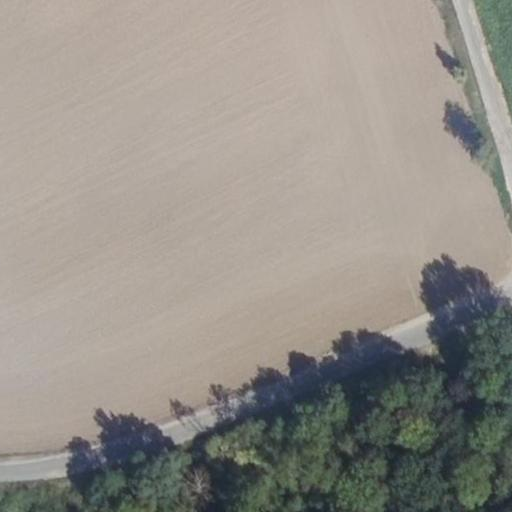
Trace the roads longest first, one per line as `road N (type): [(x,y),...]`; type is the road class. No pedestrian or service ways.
road 1 (unclassified): [(0,479),(139,451),(511,293)]
road 2 (track): [(466,0),(511,153)]
